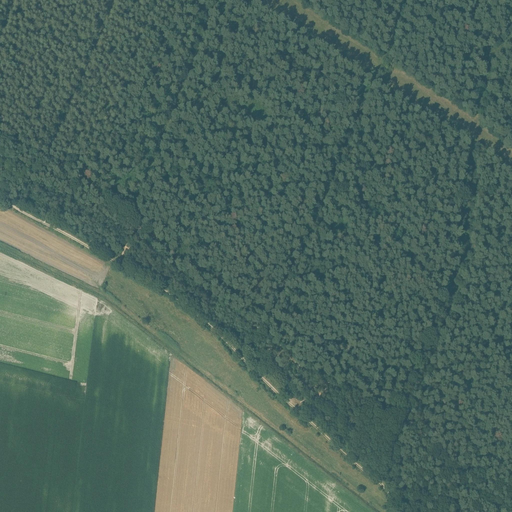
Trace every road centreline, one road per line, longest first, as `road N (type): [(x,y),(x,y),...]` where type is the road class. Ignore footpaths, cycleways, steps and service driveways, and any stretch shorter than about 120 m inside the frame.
road 1 (track): [(391,497),(195,312),(0,199)]
road 2 (track): [(218,0),(129,223)]
road 3 (track): [(129,223),(72,170),(0,133)]
